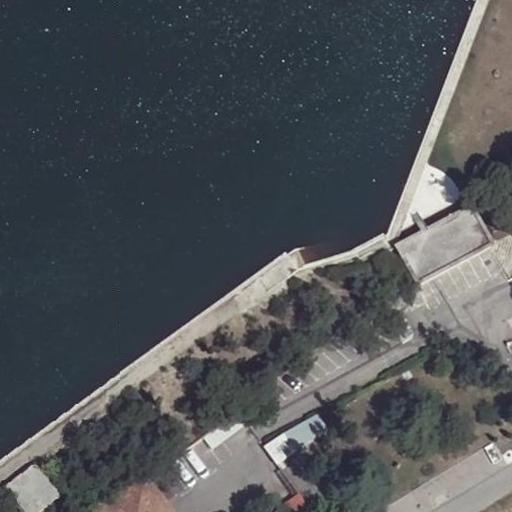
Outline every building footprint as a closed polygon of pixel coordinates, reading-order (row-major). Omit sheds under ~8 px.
[(511,0),(475,0),(386,236),(386,239),(511,172),(511,0)] [(472,213),(400,252),(418,287),(489,248),(485,238),(472,213)] [(318,416),(263,448),(274,467),(329,435),(318,416)] [(34,469),(4,491),(6,493),(20,511),(45,511),(59,502),(34,469)] [(165,511),(141,480),(99,511),(165,511)]
